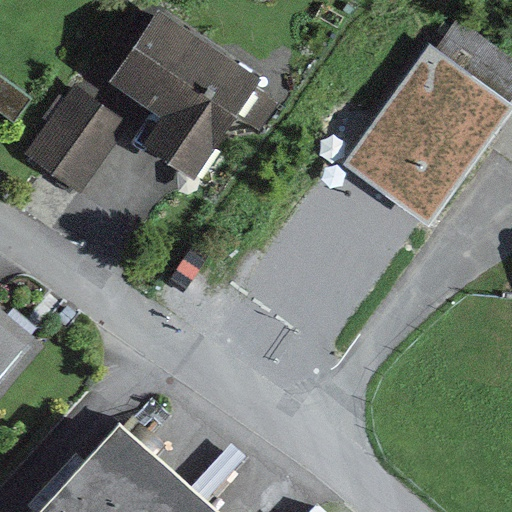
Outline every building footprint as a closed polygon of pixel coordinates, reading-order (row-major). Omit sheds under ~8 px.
[(260,74),(159,5),(112,73),(166,110),(147,138),(194,170),(260,74)] [(386,102),(246,297),(328,356),(507,106),(425,48),(417,59),(400,47),(370,90),(386,102)] [(0,73),(0,109),(15,120),(32,97),(0,73)] [(128,118),(74,82),(28,151),(82,187),(128,118)] [(0,376),(27,344),(0,322),(0,376)] [(207,511),(119,434),(49,511),(207,511)]
